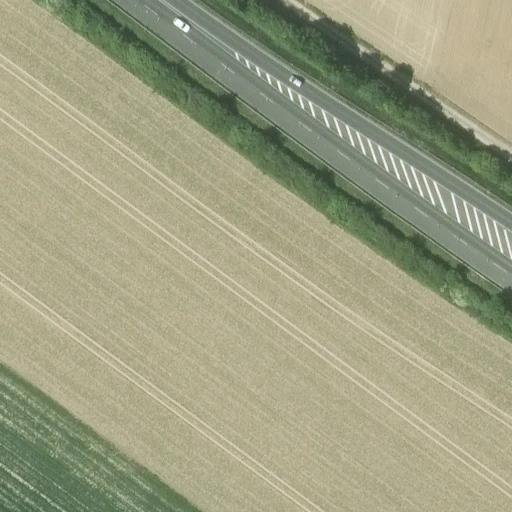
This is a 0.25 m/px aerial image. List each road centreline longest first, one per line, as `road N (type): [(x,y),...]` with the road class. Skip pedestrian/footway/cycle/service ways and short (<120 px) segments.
road 1 (trunk): [(153,4),(511,275)]
road 2 (trunk): [(511,228),(153,4)]
road 3 (track): [(511,154),(284,0)]
